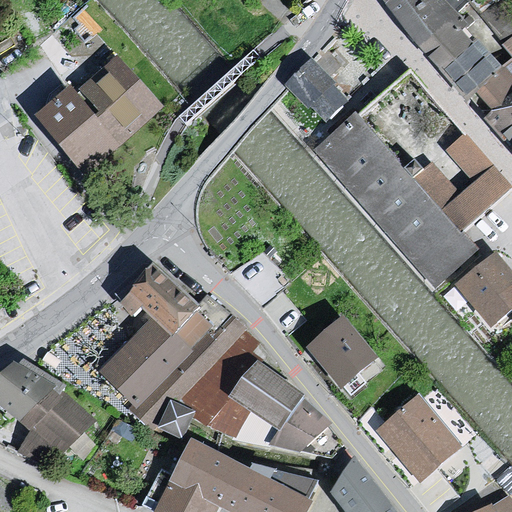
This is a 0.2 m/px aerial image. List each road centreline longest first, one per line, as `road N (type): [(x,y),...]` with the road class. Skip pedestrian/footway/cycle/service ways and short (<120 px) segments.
road 1 (unclassified): [(157,229),(257,319),(414,511)]
road 2 (residential): [(365,0),(511,166)]
road 3 (tertiary): [(338,0),(200,172)]
road 4 (residential): [(0,115),(10,160),(84,297)]
